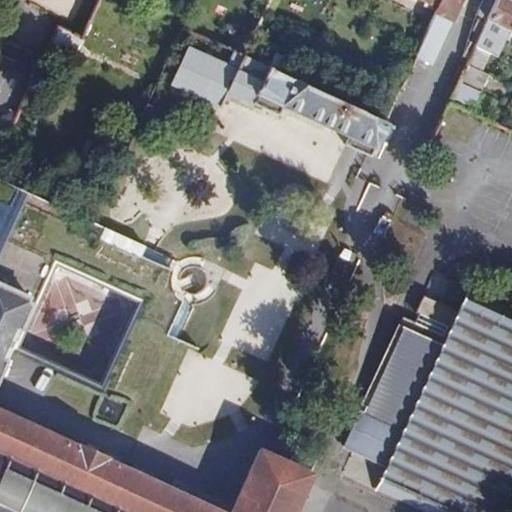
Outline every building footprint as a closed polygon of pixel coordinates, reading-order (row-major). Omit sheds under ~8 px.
[(437,0),(434,8),(412,59),(430,67),(459,0),(437,0)] [(415,0),(434,8),(437,0),(415,0)] [(493,0),(483,0),(476,16),(485,20),(493,0)] [(511,4),(503,0),(493,0),(485,20),(511,32),(511,4)] [(480,32),(483,24),(477,21),(473,29),(480,32)] [(50,43),(74,48),(78,31),(53,26),(50,43)] [(498,46),(478,36),(475,43),(473,46),(468,59),(463,69),(447,104),(466,113),(483,75),(477,72),(484,54),(492,57),(498,46)] [(468,59),(473,46),(469,44),(463,57),(468,59)] [(228,68),(187,50),(171,85),(222,107),(229,92),(278,116),(284,106),(348,137),(343,148),(368,158),(383,124),(243,58),(235,54),(228,68)] [(222,107),(171,85),(167,94),(217,118),(222,107)] [(0,393),(95,438),(134,424),(174,339),(162,335),(174,309),(177,304),(170,298),(166,295),(164,289),(163,276),(165,269),(161,267),(136,256),(141,244),(87,219),(0,177),(0,393)] [(136,256),(161,267),(166,256),(141,244),(136,256)] [(489,511),(511,465),(511,314),(464,292),(454,315),(418,299),(411,315),(413,316),(409,324),(399,319),(337,448),(381,468),(370,493),(411,511),(489,511)] [(288,320),(241,297),(221,338),(268,361),(288,320)] [(162,335),(174,339),(185,315),(174,309),(162,335)] [(0,408),(0,511),(291,511),(309,474),(260,451),(229,511),(219,511),(102,457),(103,454),(74,441),(73,444),(0,408)]
